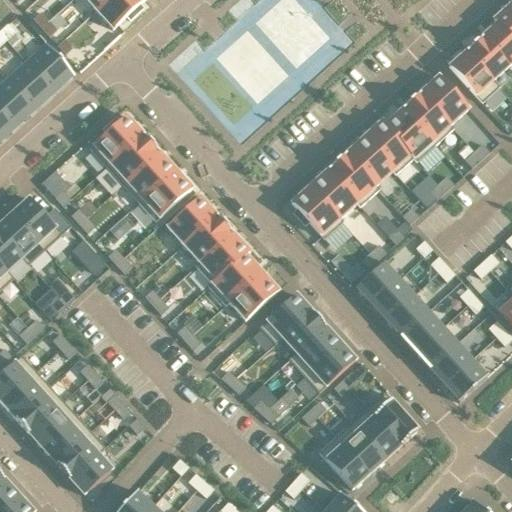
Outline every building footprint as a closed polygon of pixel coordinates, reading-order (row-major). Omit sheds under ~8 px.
[(83,0),(95,13),(110,0),(83,0)] [(143,0),(110,0),(95,13),(112,32),(126,20),(130,23),(142,12),(139,8),(146,2),(143,0)] [(511,9),(510,7),(493,22),(496,25),(497,25),(511,41),(511,9)] [(40,15),(32,22),(40,31),(48,24),(40,15)] [(48,24),(40,31),(48,40),(56,32),(48,24)] [(496,25),(481,39),(508,69),(511,65),(511,41),(497,25),(496,25)] [(7,27),(0,33),(0,36),(6,43),(15,35),(7,27)] [(199,35),(172,61),(180,69),(207,43),(199,35)] [(481,39),(465,54),(492,84),(493,83),(508,69),(481,39)] [(65,41),(56,49),(64,58),(73,50),(65,41)] [(45,47),(25,64),(53,95),(73,78),(74,77),(45,45),(44,46),(45,47)] [(465,54),(448,69),(481,106),(499,90),(493,83),(492,84),(465,54)] [(25,64),(6,82),(34,113),(53,95),(25,64)] [(438,79),(419,95),(449,129),(450,128),(468,112),(438,79)] [(6,82),(0,87),(0,115),(14,131),(34,113),(6,82)] [(419,95),(401,112),(435,148),(453,132),(450,128),(449,129),(419,95)] [(384,127),(383,128),(414,161),(413,162),(416,165),(435,148),(401,112),(384,127)] [(0,115),(0,143),(14,131),(0,115)] [(99,143),(89,152),(106,170),(143,137),(126,118),(119,125),(115,121),(103,132),(106,136),(99,143)] [(381,123),(362,140),(393,173),(392,174),(395,178),(413,162),(414,161),(383,128),(384,127),(381,123)] [(143,137),(106,170),(122,188),(159,155),(143,137)] [(362,140),(345,156),(375,190),(376,189),(392,174),(393,173),(362,140)] [(482,147),(473,155),(480,163),(489,155),(482,147)] [(159,155),(122,188),(138,206),(175,172),(159,155)] [(473,155),(464,163),(471,171),(480,163),(473,155)] [(345,156),(327,172),(357,206),(356,206),(360,210),(379,192),(376,189),(375,190),(345,156)] [(175,172),(138,206),(155,224),(192,191),(175,172)] [(327,172),(309,189),(339,222),(340,221),(356,206),(357,206),(327,172)] [(446,179),(437,187),(444,195),(453,187),(446,179)] [(437,187),(428,195),(436,203),(444,195),(437,187)] [(309,189),(290,205),(297,212),(293,216),(304,228),(308,225),(324,242),(343,225),(340,221),(339,222),(309,189)] [(55,200),(54,201),(62,210),(70,202),(62,193),(55,200)] [(199,200),(166,230),(183,248),(216,218),(199,200)] [(28,201),(11,216),(45,253),(71,229),(54,211),(45,219),(28,201)] [(78,211),(70,219),(78,227),(86,220),(78,211)] [(410,211),(402,219),(409,227),(418,219),(410,211)] [(11,216),(0,226),(0,235),(22,260),(21,261),(28,268),(29,267),(45,253),(11,216)] [(216,218),(183,248),(198,265),(199,266),(232,236),(216,218)] [(86,220),(78,227),(86,236),(95,229),(86,220)] [(122,222),(109,233),(117,243),(131,231),(122,222)] [(396,231),(387,239),(395,247),(404,239),(396,231)] [(0,235),(0,267),(6,275),(7,274),(21,261),(22,260),(0,235)] [(198,265),(195,268),(196,269),(211,286),(212,287),(245,257),(246,258),(249,255),(232,236),(199,266),(198,265)] [(424,244),(415,251),(423,260),(432,252),(424,244)] [(378,247),(369,255),(377,263),(386,255),(378,247)] [(115,252),(107,259),(115,268),(123,261),(115,252)] [(369,255),(360,263),(368,271),(377,263),(369,255)] [(338,256),(330,264),(335,270),(343,262),(338,256)] [(211,286),(207,289),(208,290),(224,308),(225,309),(228,306),(228,305),(261,275),(246,258),(245,257),(212,287),(211,286)] [(491,257),(482,265),(489,273),(498,265),(491,257)] [(438,260),(430,267),(438,276),(446,268),(438,260)] [(123,261),(115,268),(123,277),(131,269),(123,261)] [(383,265),(355,291),(371,308),(399,282),(383,265)] [(482,265),(473,273),(480,281),(489,273),(482,265)] [(0,267),(0,293),(13,282),(13,281),(7,274),(6,275),(0,267)] [(446,268),(438,276),(446,284),(454,277),(446,268)] [(261,275),(228,305),(228,306),(245,323),(278,293),(261,275)] [(399,282),(371,308),(385,324),(413,298),(399,282)] [(152,292),(144,300),(152,309),(160,301),(152,292)] [(467,292),(459,299),(467,308),(475,300),(467,292)] [(68,293),(59,301),(66,309),(75,301),(68,293)] [(296,297),(259,330),(274,347),(275,348),(282,341),(281,341),(311,314),(296,297)] [(413,298),(385,324),(400,340),(428,314),(413,298)] [(475,300),(467,308),(475,316),(483,309),(475,300)] [(59,301),(50,309),(57,317),(66,309),(59,301)] [(160,301),(152,309),(160,318),(168,310),(160,301)] [(511,301),(497,315),(511,332),(511,301)] [(311,314),(281,341),(282,341),(295,356),(296,357),(325,330),(311,314)] [(428,314),(400,340),(414,356),(442,330),(428,314)] [(36,322),(27,330),(34,338),(43,330),(36,322)] [(496,324),(488,331),(496,340),(504,332),(496,324)] [(184,328),(176,335),(184,344),(192,337),(184,328)] [(27,330),(18,338),(26,346),(34,338),(27,330)] [(295,356),(288,362),(289,363),(303,379),(340,346),(325,330),(296,357),(295,356)] [(442,330),(414,356),(429,372),(457,346),(442,330)] [(504,332),(496,340),(504,349),(511,341),(504,332)] [(60,336),(52,344),(60,353),(68,345),(60,336)] [(192,337),(184,344),(192,353),(200,346),(192,337)] [(68,345),(60,353),(68,361),(76,354),(68,345)] [(166,374),(176,383),(194,364),(172,345),(168,350),(178,360),(166,374)] [(340,346),(303,379),(318,396),(355,363),(340,346)] [(457,346),(429,372),(443,388),(471,362),(457,346)] [(4,351),(0,354),(0,364),(2,367),(11,359),(4,351)] [(21,358),(0,377),(0,406),(36,374),(21,358)] [(471,362),(443,388),(458,404),(457,404),(458,405),(487,379),(486,378),(485,378),(471,362)] [(87,366),(79,374),(87,383),(95,375),(87,366)] [(227,373),(220,381),(229,389),(236,381),(227,373)] [(36,374),(0,406),(14,422),(49,390),(36,374)] [(149,408),(163,396),(144,374),(130,386),(149,408)] [(95,375),(87,383),(95,392),(103,384),(95,375)] [(350,375),(341,383),(349,391),(358,383),(350,375)] [(236,381),(229,389),(238,397),(245,389),(236,381)] [(341,383),(333,391),(340,399),(349,391),(341,383)] [(49,390),(14,422),(28,437),(63,405),(49,390)] [(384,396),(367,411),(401,448),(400,449),(418,433),(390,402),(384,396)] [(115,397),(106,404),(114,413),(123,406),(115,397)] [(277,402),(269,410),(278,418),(289,408),(281,399),(277,402)] [(260,402),(252,410),(261,418),(269,410),(260,402)] [(318,404),(310,412),(317,420),(326,412),(318,404)] [(63,405),(28,437),(41,452),(77,420),(63,405)] [(123,406),(114,413),(123,422),(131,415),(123,406)] [(269,410),(261,418),(270,426),(278,418),(269,410)] [(367,411),(351,426),(384,462),(400,449),(401,448),(367,411)] [(310,412),(301,420),(308,428),(317,420),(310,412)] [(77,420),(41,452),(55,467),(90,435),(77,420)] [(136,421),(128,428),(136,437),(144,430),(136,421)] [(351,426),(335,440),(368,477),(384,462),(351,426)] [(90,435),(55,467),(69,482),(97,456),(98,457),(105,451),(104,450),(90,435)] [(335,440),(318,455),(352,492),(368,477),(335,440)] [(97,456),(69,482),(83,498),(111,472),(98,457),(97,456)] [(179,462),(172,470),(180,478),(188,470),(179,462)] [(300,475),(293,484),(301,492),(309,483),(300,475)] [(195,476),(188,485),(197,493),(204,484),(195,476)] [(4,482),(0,485),(0,511),(2,511),(18,498),(4,482)] [(204,484),(197,493),(205,500),(213,492),(204,484)] [(293,484),(285,493),(293,501),(301,492),(293,484)] [(136,494),(119,511),(150,511),(153,509),(137,495),(137,494),(136,494)] [(339,497),(325,511),(357,511),(340,496),(339,497)] [(31,511),(18,498),(2,511),(31,511)] [(482,511),(472,503),(471,504),(472,504),(464,511),(482,511)]
